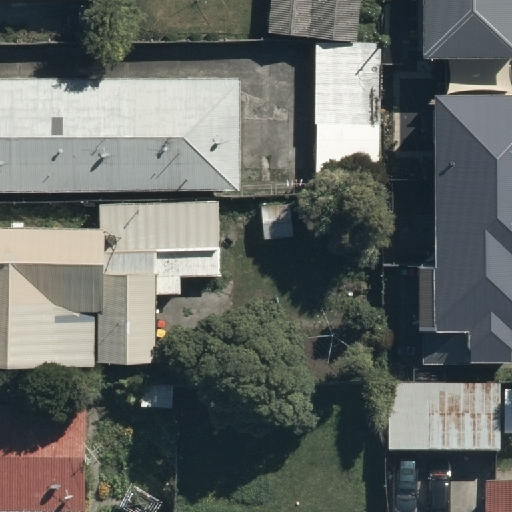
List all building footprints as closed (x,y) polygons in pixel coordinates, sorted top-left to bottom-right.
[(270,0),(269,20),(355,29),(358,0),(270,0)] [(511,0),(417,0),(418,38),(511,35),(511,0)] [(382,33),(312,33),(312,177),(382,177),(382,33)] [(0,68),(0,179),(233,180),(234,69),(0,68)] [(511,71),(430,73),(434,309),(465,309),(466,346),(510,346),(509,310),(511,309),(511,71)] [(99,198),(99,212),(0,211),(0,349),(99,350),(98,345),(156,345),(156,283),(176,283),(176,261),(220,261),(221,198),(99,198)] [(0,402),(0,509),(86,511),(85,403),(0,402)] [(495,406),(381,408),(379,473),(495,473),(495,406)] [(511,511),(511,474),(487,474),(487,511),(511,511)]
